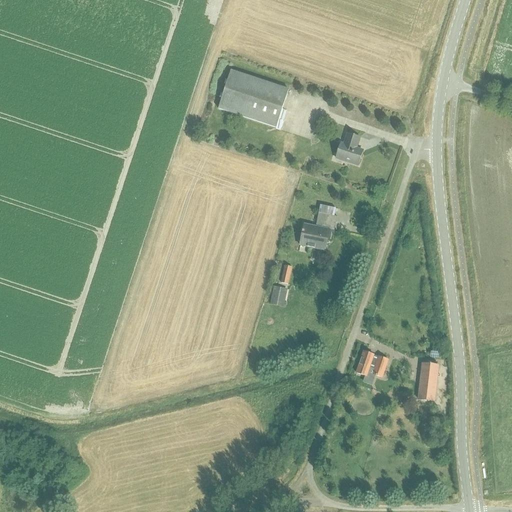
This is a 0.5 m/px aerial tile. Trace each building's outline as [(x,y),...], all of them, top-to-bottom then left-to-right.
[(275,128),(288,89),(231,70),(218,109),(275,128)] [(359,165),(364,151),(355,148),(359,137),(347,133),(344,144),(340,143),(335,158),(359,165)] [(320,206),(319,213),(334,216),(336,209),(320,206)] [(331,231),(334,216),(319,213),(316,227),(304,224),(300,245),(325,251),(329,230),(331,231)] [(289,284),(292,267),(285,266),(282,283),(289,284)] [(285,302),(288,289),(274,287),(271,304),(286,307),(287,302),(285,302)] [(382,377),(389,360),(379,356),(379,357),(374,355),(375,355),(365,351),(357,372),(367,376),(370,367),(375,369),(373,374),(382,377)] [(438,366),(423,364),(419,400),(434,402),(438,366)]
